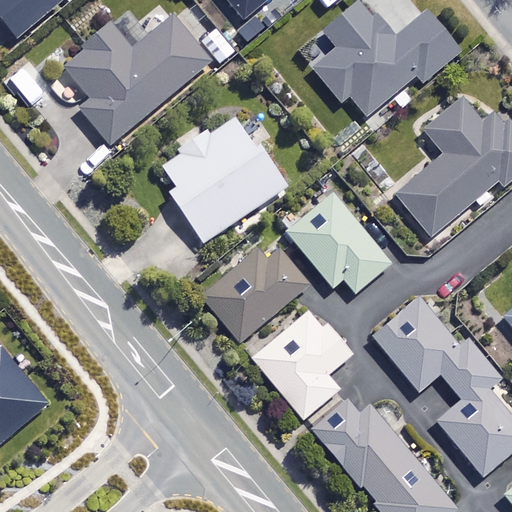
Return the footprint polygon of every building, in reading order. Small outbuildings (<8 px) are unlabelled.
[(0,0),(0,23),(17,43),(61,6),(55,0),(0,0)] [(224,0),(244,22),(269,0),(224,0)] [(395,43),(365,5),(323,38),(335,53),(313,71),(341,107),(345,103),(361,123),(415,81),(420,88),(459,57),(428,17),(395,43)] [(148,44),(128,19),(64,72),(90,105),(79,114),(110,153),(214,67),(175,21),(148,44)] [(485,128),(464,101),(423,134),(443,159),(395,197),(430,240),(498,185),(504,192),(511,184),(511,131),(500,116),(485,128)] [(286,192),(237,120),(162,171),(177,194),(171,198),(205,248),(286,192)] [(391,270),(335,199),(289,235),(334,292),(344,283),(356,297),(391,270)] [(321,287),(293,248),(267,267),(259,257),(204,297),(240,346),(321,287)] [(445,328),(423,301),(374,341),(419,396),(442,378),(462,403),(437,424),(483,481),(511,457),(511,420),(491,394),(502,385),(451,322),(445,328)] [(353,359),(315,313),(254,363),(304,424),(340,394),(328,380),(353,359)] [(511,313),(503,322),(511,333),(511,313)] [(0,447),(50,405),(4,351),(0,353),(0,447)] [(456,511),(369,407),(357,417),(342,400),(309,428),(379,511),(456,511)]
